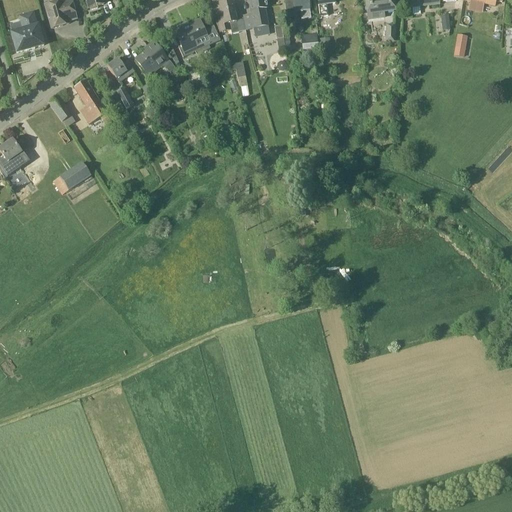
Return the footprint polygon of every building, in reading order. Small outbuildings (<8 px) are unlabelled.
[(70,0),(63,2),(62,2),(53,4),(55,9),(46,11),(51,30),(63,27),(62,24),(77,20),(70,0)] [(112,0),(85,0),(88,10),(90,9),(91,11),(98,9),(97,7),(103,6),(102,2),(105,1),(105,2),(112,0)] [(265,10),(267,10),(265,0),(248,0),(251,16),(243,17),(245,32),(268,27),(265,10)] [(309,15),(307,0),(292,0),(293,2),(285,3),(287,18),(309,15)] [(334,0),(317,0),(318,7),(319,7),(320,18),(328,17),(326,6),(335,4),(334,0)] [(393,0),(365,0),(368,22),(385,20),(384,13),(395,12),(393,0)] [(438,0),(410,0),(411,8),(439,5),(438,0)] [(232,3),(219,5),(222,18),(215,20),(219,34),(231,31),(229,25),(236,23),(232,3)] [(38,26),(37,27),(33,14),(20,18),(23,31),(11,34),(17,54),(26,52),(35,50),(35,49),(44,47),(38,26)] [(449,16),(441,17),(443,32),(451,31),(449,16)] [(209,43),(200,22),(183,29),(182,27),(173,30),(184,54),(209,43)] [(396,26),(386,26),(386,43),(395,43),(396,26)] [(283,39),(281,27),(274,28),(277,40),(283,39)] [(467,38),(458,36),(454,57),(463,59),(467,38)] [(319,52),(331,50),(329,37),(317,38),(318,49),(319,52)] [(303,51),(318,49),(317,38),(302,41),(303,51)] [(284,40),(286,51),(295,49),(295,46),(290,46),(289,39),(284,40)] [(154,42),(147,48),(149,50),(135,61),(149,79),(164,67),(169,74),(175,70),(154,42)] [(173,51),(169,53),(174,63),(177,61),(173,51)] [(134,74),(126,63),(122,66),(118,60),(107,68),(119,84),(134,74)] [(243,64),(235,65),(230,66),(232,72),(236,71),(238,79),(246,78),(243,64)] [(185,76),(193,92),(202,87),(194,71),(185,76)] [(246,78),(238,79),(240,89),(241,89),(247,87),(246,78)] [(85,81),(74,88),(86,108),(80,112),(85,120),(89,126),(100,119),(106,128),(111,124),(106,115),(85,81)] [(151,85),(142,89),(149,101),(157,96),(151,85)] [(124,90),(117,93),(127,111),(133,107),(124,90)] [(69,114),(63,105),(70,100),(65,92),(48,104),(62,124),(62,123),(71,117),(69,114)] [(110,107),(115,117),(123,112),(118,102),(110,107)] [(75,123),(71,117),(62,123),(67,129),(75,123)] [(204,138),(207,145),(212,143),(209,136),(204,138)] [(22,152),(21,153),(13,141),(0,149),(0,153),(3,158),(0,160),(0,166),(4,173),(26,158),(22,152)] [(91,177),(82,164),(53,183),(62,196),(68,192),(75,188),(91,177)]
